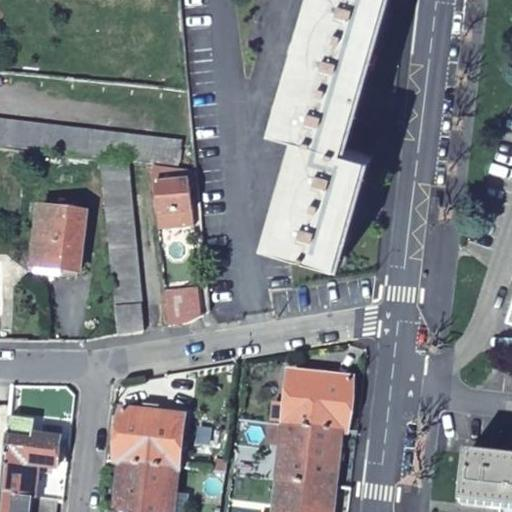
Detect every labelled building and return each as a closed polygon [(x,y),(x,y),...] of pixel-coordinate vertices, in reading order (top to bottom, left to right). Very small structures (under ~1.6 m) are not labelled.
[(300,0),(265,126),(289,133),(257,240),(332,263),(363,156),(340,149),(383,0),(300,0)] [(0,148),(96,160),(122,163),(148,166),(175,170),(177,145),(0,121),(0,148)] [(96,160),(110,337),(137,334),(122,163),(96,160)] [(187,184),(193,183),(192,172),(175,170),(148,166),(154,242),(191,239),(187,184)] [(81,214),(36,208),(26,267),(72,273),(81,214)] [(159,302),(162,331),(186,328),(196,321),(194,299),(159,302)] [(288,410),(286,429),(338,434),(343,435),(350,379),(292,372),(288,410)] [(288,410),(271,408),(269,427),(286,429),(288,410)] [(119,464),(171,471),(177,417),(120,410),(117,442),(122,442),(119,464)] [(37,421),(9,417),(2,498),(19,499),(22,467),(53,471),(57,437),(36,435),(37,421)] [(269,427),(267,443),(284,445),(286,429),(269,427)] [(284,445),(279,483),(332,489),(338,434),(286,429),(284,445)] [(511,511),(511,463),(463,458),(458,509),(489,511),(511,511)] [(166,511),(167,503),(171,471),(119,464),(113,511),(166,511)] [(279,483),(275,511),(328,511),(332,489),(279,483)] [(17,511),(19,499),(2,498),(0,511),(17,511)] [(53,511),(55,502),(33,501),(31,511),(53,511)] [(182,511),(183,505),(167,503),(166,511),(182,511)]
